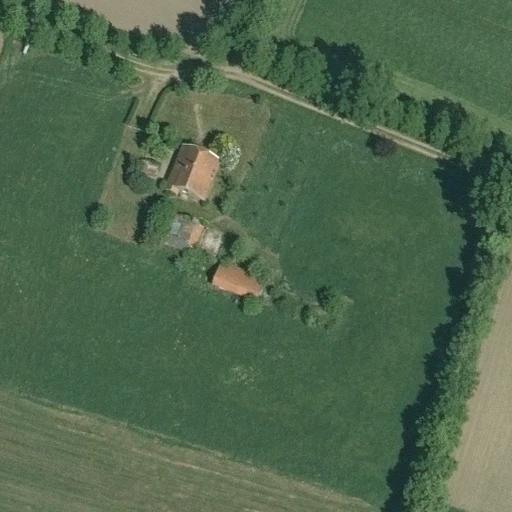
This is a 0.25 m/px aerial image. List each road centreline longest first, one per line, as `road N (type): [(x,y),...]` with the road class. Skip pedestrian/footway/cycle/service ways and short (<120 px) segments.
road 1 (track): [(230,71),(511,183)]
road 2 (track): [(230,71),(161,74),(0,14)]
